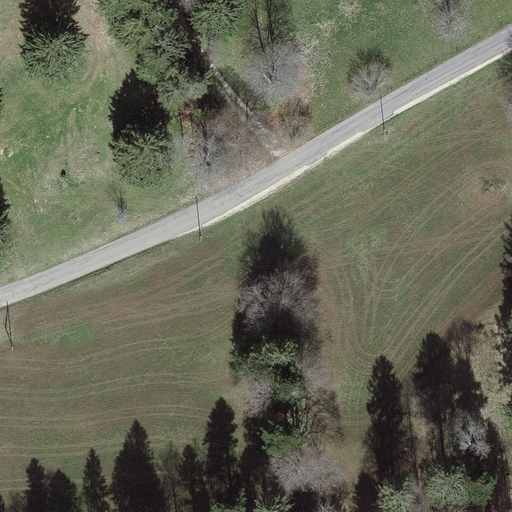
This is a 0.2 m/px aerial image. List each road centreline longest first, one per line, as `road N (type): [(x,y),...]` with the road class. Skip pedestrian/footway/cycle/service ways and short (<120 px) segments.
road 1 (unclassified): [(511,40),(236,197),(0,296)]
road 2 (track): [(174,0),(215,83),(292,166)]
